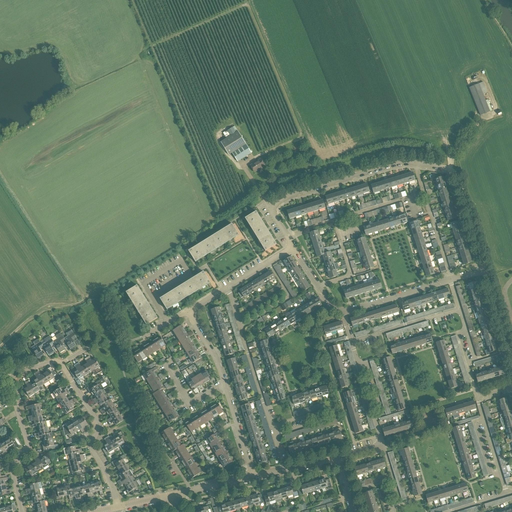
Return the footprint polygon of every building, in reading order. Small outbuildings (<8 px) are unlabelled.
[(469,88),(479,112),(480,115),(490,112),(483,94),(488,92),(483,82),(469,88)] [(252,153),(238,131),(221,142),(229,155),(232,153),(238,162),(252,153)] [(265,166),(261,158),(250,165),(254,172),(259,169),(259,170),(265,166)] [(405,174),(407,182),(415,180),(412,172),(405,174)] [(397,186),(395,177),(389,179),(392,187),(397,186)] [(435,179),(437,185),(445,183),(443,177),(435,179)] [(392,187),(389,179),(383,181),(385,189),(392,187)] [(385,189),(383,181),(377,183),(380,191),(385,189)] [(374,193),(380,191),(377,183),(371,185),(374,193)] [(445,183),(437,185),(438,191),(447,188),(445,183)] [(361,185),(363,194),(369,192),(366,184),(361,185)] [(349,189),(352,197),(358,195),(355,187),(349,189)] [(438,191),(440,197),(448,194),(447,188),(438,191)] [(352,197),(349,189),(343,191),(345,199),(349,198),(350,199),(352,199),(352,197)] [(345,199),(343,191),(337,192),(340,201),(345,199)] [(337,192),(329,195),(332,203),(334,202),(340,201),(337,192)] [(440,197),(441,198),(442,203),(450,200),(448,194),(440,197)] [(322,200),(317,201),(319,210),(325,208),(322,200)] [(442,203),(444,209),(452,206),(450,200),(442,203)] [(317,201),(311,203),(313,211),(319,210),(317,201)] [(311,203),(305,205),(307,213),(313,211),(311,203)] [(305,205),(299,207),(301,215),(302,217),(308,215),(307,213),(305,205)] [(446,214),(454,212),(452,206),(444,209),(446,214)] [(299,207),(293,209),(296,217),(301,215),(299,207)] [(296,217),(293,209),(287,211),(290,219),(296,217)] [(277,244),(256,211),(245,218),(265,251),(277,244)] [(456,218),(454,212),(446,214),(448,220),(456,218)] [(399,216),(401,224),(407,222),(405,214),(399,216)] [(401,224),(399,216),(393,218),(395,226),(401,224)] [(387,219),(389,228),(395,226),(393,218),(387,219)] [(381,221),(383,230),(389,228),(387,219),(381,221)] [(383,230),(381,221),(375,223),(377,231),(383,230)] [(411,229),(419,227),(417,221),(409,223),(411,229)] [(453,229),(461,227),(459,221),(451,223),(453,229)] [(188,251),(195,262),(239,235),(232,224),(188,251)] [(366,235),(372,233),(369,225),(363,227),(366,235)] [(411,229),(413,235),(421,233),(419,227),(411,229)] [(461,227),(453,229),(454,235),(463,232),(461,227)] [(312,239),(320,237),(318,230),(310,233),(312,239)] [(463,232),(454,235),(456,241),(464,238),(463,232)] [(413,235),(415,241),(423,239),(421,233),(413,235)] [(314,245),(322,242),(320,237),(312,239),(314,245)] [(356,240),(358,246),(366,243),(364,237),(356,240)] [(464,238),(456,241),(458,247),(466,244),(464,238)] [(415,241),(417,247),(425,244),(423,239),(415,241)] [(322,242),(314,245),(315,251),(323,248),(322,242)] [(360,252),(368,249),(366,243),(358,246),(360,252)] [(417,247),(419,253),(427,250),(425,244),(417,247)] [(466,244),(458,247),(460,252),(468,250),(466,244)] [(323,248),(315,251),(317,257),(323,255),(325,254),(323,248)] [(362,257),(370,255),(368,249),(360,252),(362,257)] [(428,256),(427,250),(419,253),(420,258),(428,256)] [(468,250),(460,252),(462,258),(470,256),(468,250)] [(325,254),(323,255),(324,261),(332,258),(331,252),(325,254)] [(364,263),(372,261),(370,255),(362,257),(364,263)] [(284,261),(287,266),(295,261),(291,256),(284,261)] [(420,258),(422,264),(430,262),(428,256),(420,258)] [(472,262),(470,256),(462,258),(464,264),(472,262)] [(326,267),(334,264),(332,258),(324,261),(326,267)] [(290,271),(298,266),(295,261),(287,266),(290,271)] [(372,261),(364,263),(366,269),(374,267),(372,261)] [(422,264),(424,270),(432,268),(430,262),(422,264)] [(280,268),(278,264),(277,265),(274,267),(278,274),(280,277),(285,285),(286,287),(291,294),(293,298),(297,295),(293,288),(291,285),(286,278),(285,275),(280,268)] [(328,272),(336,270),(334,264),(326,267),(328,272)] [(293,276),(301,271),(298,266),(290,271),(293,276)] [(434,274),(432,268),(424,270),(426,276),(434,274)] [(265,274),(270,282),(275,278),(270,270),(265,274)] [(336,270),(328,272),(330,278),(338,276),(336,270)] [(167,309),(175,305),(210,283),(203,271),(160,298),(167,309)] [(296,281),(304,276),(301,271),(293,276),(296,281)] [(270,282),(265,274),(260,277),(265,285),(270,282)] [(300,286),(307,282),(304,276),(296,281),(300,286)] [(265,285),(260,277),(255,280),(260,288),(265,285)] [(373,281),(375,289),(381,287),(379,279),(373,281)] [(260,288),(255,280),(250,283),(255,291),(260,288)] [(373,281),(367,283),(370,291),(375,289),(373,281)] [(470,290),(478,287),(476,281),(468,283),(470,290)] [(307,282),(300,286),(303,292),(310,287),(307,282)] [(245,287),(250,294),(255,291),(250,283),(245,287)] [(364,293),(370,291),(367,283),(361,285),(364,293)] [(250,308),(282,289),(279,284),(248,304),(250,308)] [(137,285),(126,292),(147,325),(158,318),(137,285)] [(358,295),(364,293),(361,285),(356,287),(358,295)] [(460,285),(455,286),(477,356),(482,355),(460,285)] [(241,298),(244,297),(250,294),(245,287),(240,290),(241,292),(239,293),(241,298)] [(356,287),(350,288),(352,297),(358,295),(356,287)] [(470,290),(471,295),(480,293),(478,287),(470,290)] [(346,298),(352,297),(350,288),(344,290),(346,298)] [(447,288),(441,290),(444,298),(450,296),(447,288)] [(444,298),(441,290),(436,292),(438,300),(444,298)] [(438,300),(436,292),(430,293),(432,302),(433,301),(438,300)] [(432,302),(430,293),(424,295),(427,303),(430,302),(430,304),(433,303),(433,301),(432,302)] [(471,295),(473,301),(481,298),(480,293),(471,295)] [(427,303),(424,295),(418,297),(421,305),(427,303)] [(312,301),(316,308),(322,305),(319,302),(321,301),(319,297),(317,298),(314,300),(313,298),(311,299),(312,301)] [(413,299),(415,307),(421,305),(418,297),(413,299)] [(483,304),(484,304),(483,301),(482,301),(481,298),(473,301),(475,307),(483,304)] [(407,301),(409,309),(415,307),(413,299),(407,301)] [(312,301),(307,304),(311,312),(316,308),(312,301)] [(404,310),(409,309),(407,301),(401,302),(404,310)] [(244,349),(230,303),(225,305),(240,351),(244,349)] [(453,303),(406,317),(407,322),(454,308),(453,303)] [(307,304),(301,307),(306,315),(311,312),(307,304)] [(396,304),(390,306),(393,314),(399,312),(396,304)] [(474,313),(477,312),(485,310),(483,304),(475,307),(476,309),(473,310),(474,313)] [(300,305),(295,308),(301,318),(306,315),(301,307),(300,305)] [(387,316),(393,314),(390,306),(384,308),(387,316)] [(213,315),(221,313),(219,307),(211,309),(213,315)] [(296,311),(291,314),(295,321),(301,318),(295,308),(295,309),(296,311)] [(381,317),(387,316),(384,308),(379,309),(381,317)] [(376,319),(381,317),(379,309),(373,311),(376,319)] [(477,312),(479,318),(487,316),(485,310),(477,312)] [(370,321),(376,319),(373,311),(367,313),(370,321)] [(221,313),(213,315),(214,321),(223,318),(221,313)] [(367,313),(362,315),(364,323),(370,321),(367,313)] [(291,314),(286,317),(290,324),(295,321),(291,314)] [(358,324),(364,323),(362,315),(356,316),(358,324)] [(358,324),(356,316),(350,318),(352,326),(358,324)] [(479,318),(480,324),(488,321),(487,316),(479,318)] [(286,317),(280,320),(285,328),(290,324),(286,317)] [(223,318),(214,321),(216,327),(225,324),(223,318)] [(285,328),(280,320),(279,318),(274,321),(280,331),(285,328)] [(402,319),(355,333),(356,338),(403,323),(402,319)] [(269,325),(275,334),(280,331),(274,321),(269,325)] [(334,323),(337,331),(343,329),(340,321),(334,323)] [(427,321),(386,334),(388,338),(429,326),(427,321)] [(480,324),(482,330),(490,327),(488,321),(480,324)] [(337,331),(334,323),(329,325),(331,333),(337,331)] [(218,332),(226,330),(227,330),(228,330),(227,327),(226,328),(225,324),(216,327),(218,332)] [(185,330),(182,325),(173,330),(176,335),(185,330)] [(269,337),(275,334),(269,325),(265,327),(264,326),(260,329),(265,335),(267,334),(269,337)] [(325,335),(331,333),(329,325),(323,327),(325,335)] [(481,336),(484,335),(492,333),(490,327),(482,330),(483,333),(480,333),(481,336)] [(66,341),(71,349),(76,346),(73,340),(77,338),(72,330),(66,333),(68,336),(65,339),(64,339),(66,341)] [(188,334),(185,330),(176,335),(179,340),(188,334)] [(228,336),(227,330),(226,330),(218,332),(220,338),(228,336)] [(64,339),(65,339),(61,333),(55,336),(57,340),(54,342),(53,342),(55,344),(60,352),(65,349),(62,343),(66,341),(64,339)] [(424,335),(427,343),(432,341),(430,333),(424,335)] [(483,339),(484,341),(494,338),(492,333),(484,335),(485,338),(483,339)] [(182,344),(190,339),(188,334),(179,340),(182,344)] [(427,343),(424,335),(418,337),(421,345),(427,343)] [(53,342),(54,342),(50,336),(45,340),(47,343),(43,345),(42,345),(44,347),(49,355),(54,352),(51,346),(55,344),(53,342)] [(166,345),(161,338),(160,336),(156,339),(161,348),(166,345)] [(222,344),(230,341),(228,336),(220,338),(222,344)] [(456,336),(451,337),(465,384),(470,383),(456,336)] [(413,339),(415,347),(421,345),(418,337),(413,339)] [(486,341),(488,347),(496,344),(494,338),(486,341)] [(40,349),(44,347),(42,345),(43,345),(39,339),(34,343),(36,346),(32,348),(38,358),(43,355),(40,349)] [(151,342),(156,351),(161,348),(156,339),(151,342)] [(190,339),(182,344),(185,349),(193,344),(190,339)] [(415,347),(413,339),(407,341),(409,348),(415,347)] [(261,348),(269,346),(268,340),(259,342),(261,348)] [(436,343),(437,349),(446,346),(444,340),(436,343)] [(230,341),(222,344),(223,350),(232,347),(230,341)] [(409,348),(407,341),(401,342),(404,350),(409,348)] [(152,354),(156,351),(151,342),(146,345),(152,354)] [(362,383),(349,342),(344,343),(357,384),(362,383)] [(396,344),(398,352),(404,350),(401,342),(396,344)] [(187,354),(188,353),(196,348),(193,344),(185,349),(187,354)] [(341,350),(339,344),(329,348),(331,353),(339,351),(341,350)] [(392,354),(398,352),(396,344),(390,346),(392,354)] [(488,347),(489,350),(485,351),(487,356),(490,354),(490,353),(497,350),(496,344),(488,347)] [(142,348),(147,357),(152,354),(146,345),(142,348)] [(269,346),(261,348),(263,354),(271,352),(269,346)] [(439,354),(447,352),(446,346),(437,349),(439,354)] [(234,353),(232,347),(223,350),(225,355),(234,353)] [(137,351),(143,360),(147,357),(142,348),(137,351)] [(196,348),(188,353),(187,354),(190,358),(199,353),(196,348)] [(132,354),(138,363),(143,360),(137,351),(132,354)] [(331,353),(333,359),(341,357),(339,351),(331,353)] [(265,360),(273,357),(271,352),(263,354),(265,360)] [(441,360),(449,358),(447,352),(439,354),(441,360)] [(193,363),(199,359),(202,357),(199,353),(190,358),(193,363)] [(502,354),(474,362),(475,367),(503,358),(502,354)] [(382,357),(382,359),(384,365),(392,362),(390,357),(387,358),(386,355),(382,356),(382,357)] [(88,363),(85,365),(89,373),(92,371),(94,373),(96,372),(97,374),(103,370),(95,359),(92,361),(89,356),(85,359),(88,363)] [(246,356),(241,357),(254,396),(258,395),(246,356)] [(267,366),(275,363),(273,357),(265,360),(267,366)] [(342,362),(341,357),(333,359),(334,365),(342,362)] [(228,366),(237,364),(238,363),(237,361),(236,361),(235,358),(227,360),(228,366)] [(369,360),(386,415),(391,413),(374,358),(369,360)] [(449,358),(441,360),(443,366),(451,363),(449,358)] [(334,365),(336,371),(344,368),(342,362),(334,365)] [(394,368),(392,362),(384,365),(386,371),(394,368)] [(89,373),(85,365),(82,367),(79,363),(77,364),(84,376),(89,373)] [(269,372),(277,369),(275,363),(267,366),(269,372)] [(444,371),(453,369),(451,363),(443,366),(444,371)] [(84,376),(77,364),(74,366),(77,370),(71,373),(79,385),(82,383),(80,379),(84,376)] [(228,366),(230,372),(239,369),(237,364),(228,366)] [(498,367),(501,375),(507,374),(504,365),(498,367)] [(154,371),(155,370),(158,369),(157,366),(144,374),(147,379),(155,374),(154,371)] [(47,372),(44,374),(49,381),(54,378),(56,381),(59,379),(51,367),(46,370),(47,372)] [(498,367),(493,369),(495,377),(501,375),(498,367)] [(200,371),(202,373),(207,382),(212,379),(205,368),(200,371)] [(336,371),(338,376),(346,374),(344,368),(336,371)] [(395,374),(394,368),(386,371),(388,376),(395,374)] [(241,375),(239,369),(230,372),(232,378),(241,375)] [(270,377),(279,375),(277,369),(266,372),(268,378),(270,378),(270,377)] [(446,377),(454,375),(453,369),(444,371),(446,377)] [(493,369),(487,371),(489,379),(495,377),(493,369)] [(49,381),(44,374),(41,376),(39,371),(36,373),(44,385),(49,381)] [(487,371),(481,372),(484,381),(489,379),(487,371)] [(478,382),(484,381),(481,372),(475,374),(478,382)] [(44,385),(36,373),(34,374),(37,378),(34,380),(35,383),(40,391),(43,389),(42,386),(44,385)] [(202,373),(197,376),(202,385),(207,382),(202,373)] [(338,376),(340,382),(348,380),(347,377),(349,376),(348,373),(346,374),(338,376)] [(149,384),(158,378),(155,374),(147,379),(149,384)] [(388,376),(389,382),(397,380),(395,374),(388,376)] [(242,378),(241,375),(232,378),(234,383),(242,381),(243,380),(243,378),(242,378)] [(272,383),(280,381),(279,375),(270,377),(270,378),(272,383)] [(448,383),(456,380),(454,375),(446,377),(448,383)] [(197,376),(192,379),(198,387),(202,385),(197,376)] [(92,392),(94,395),(104,389),(101,385),(106,382),(103,378),(87,388),(90,393),(92,392)] [(152,388),(161,383),(158,378),(149,384),(152,388)] [(198,387),(192,379),(187,382),(193,390),(198,387)] [(27,382),(35,394),(40,390),(40,391),(35,383),(32,384),(29,380),(27,382)] [(350,386),(348,380),(340,382),(342,388),(350,386)] [(389,382),(391,388),(399,385),(397,380),(389,382)] [(456,380),(448,383),(450,389),(458,386),(456,380)] [(244,387),(242,381),(234,383),(235,389),(244,387)] [(274,389),(282,386),(280,381),(272,383),(274,389)] [(35,394),(27,382),(25,383),(28,387),(24,389),(29,397),(35,394)] [(155,393),(162,389),(164,388),(161,383),(152,388),(155,393)] [(401,391),(399,385),(391,388),(393,393),(401,391)] [(282,386),(274,389),(276,395),(284,392),(282,386)] [(320,388),(323,396),(329,394),(326,386),(320,388)] [(246,392),(244,387),(235,389),(237,395),(246,392)] [(67,388),(63,391),(60,388),(53,392),(56,398),(68,390),(67,388)] [(323,396),(320,388),(315,389),(317,398),(323,396)] [(376,428),(363,388),(358,389),(371,430),(376,428)] [(91,401),(93,403),(107,394),(104,389),(94,395),(96,398),(91,401)] [(165,394),(162,389),(155,393),(153,394),(156,399),(165,394)] [(317,398),(315,389),(309,391),(312,399),(317,398)] [(56,398),(60,403),(67,398),(65,395),(70,393),(68,390),(56,398)] [(312,399),(309,391),(303,393),(306,401),(306,402),(308,401),(312,399)] [(345,399),(353,396),(355,396),(354,393),(352,393),(351,391),(343,393),(345,399)] [(393,393),(395,399),(403,397),(401,391),(393,393)] [(248,398),(246,392),(237,395),(239,401),(248,398)] [(278,401),(286,398),(284,392),(276,395),(278,401)] [(306,401),(303,393),(297,395),(300,403),(300,404),(303,403),(302,402),(306,401)] [(103,404),(110,399),(107,394),(93,403),(94,405),(99,402),(101,406),(103,404)] [(159,404),(168,398),(165,394),(156,399),(159,404)] [(289,400),(291,407),(295,406),(294,405),(300,403),(297,395),(291,396),(292,399),(289,400)] [(345,399),(347,405),(355,402),(353,396),(345,399)] [(395,399),(396,405),(404,402),(403,397),(395,399)] [(500,406),(508,403),(507,397),(498,400),(500,406)] [(60,403),(63,408),(75,401),(73,399),(69,401),(67,398),(60,403)] [(162,408),(170,403),(168,398),(159,404),(162,408)] [(110,399),(103,404),(105,407),(100,410),(102,412),(114,405),(110,399)] [(260,400),(256,401),(273,459),(278,457),(260,400)] [(63,408),(66,414),(74,409),(72,406),(76,403),(75,401),(63,408)] [(331,401),(293,412),(294,417),(332,405),(331,401)] [(468,403),(470,411),(476,409),(474,401),(468,403)] [(347,405),(348,410),(356,408),(355,402),(347,405)] [(396,405),(398,411),(406,408),(404,402),(396,405)] [(500,446),(487,402),(482,404),(495,447),(500,446)] [(170,403),(162,408),(165,413),(173,408),(170,403)] [(218,403),(213,406),(219,415),(223,412),(218,403)] [(251,409),(249,403),(241,406),(242,412),(251,409)] [(470,411),(468,403),(462,404),(465,412),(470,411)] [(510,409),(508,403),(500,406),(502,412),(510,409)] [(31,409),(32,412),(41,410),(40,404),(26,407),(26,410),(31,409)] [(465,412),(462,404),(456,406),(459,414),(465,412)] [(108,412),(110,414),(117,410),(114,405),(102,412),(103,414),(108,412)] [(213,406),(209,409),(214,418),(219,415),(213,406)] [(451,408),(453,416),(459,414),(456,406),(451,408)] [(173,408),(165,413),(167,418),(176,412),(173,408)] [(348,410),(350,416),(358,414),(356,408),(348,410)] [(447,418),(453,416),(451,408),(445,410),(447,418)] [(209,409),(204,412),(209,421),(214,418),(209,409)] [(242,412),(244,418),(253,415),(251,409),(242,412)] [(510,409),(502,412),(503,414),(500,415),(501,418),(511,415),(510,409)] [(41,410),(32,412),(33,416),(28,417),(28,419),(42,416),(41,410)] [(120,415),(117,410),(110,414),(111,417),(107,420),(108,422),(120,415)] [(170,422),(179,417),(176,412),(167,418),(170,422)] [(204,412),(199,415),(205,423),(209,421),(204,412)] [(350,416),(352,422),(360,419),(358,414),(350,416)] [(114,422),(116,425),(124,421),(120,415),(108,422),(110,425),(114,422)] [(199,415),(195,418),(200,426),(205,423),(199,415)] [(244,418),(246,424),(255,421),(253,415),(244,418)] [(501,418),(500,418),(502,424),(511,420),(511,415),(501,418)] [(42,416),(28,419),(29,422),(34,421),(35,424),(47,422),(47,421),(46,418),(43,419),(42,416)] [(85,433),(87,431),(85,427),(88,425),(83,417),(78,421),(85,433)] [(195,418),(190,420),(196,429),(200,426),(195,418)] [(336,419),(284,435),(286,440),(337,424),(336,419)] [(352,422),(354,428),(362,425),(361,422),(363,421),(362,419),(360,419),(352,422)] [(405,422),(408,429),(414,428),(413,427),(416,426),(414,419),(411,420),(405,422)] [(196,429),(190,420),(185,423),(191,432),(196,429)] [(511,420),(502,424),(502,427),(504,426),(505,429),(507,429),(511,427),(511,420)] [(49,421),(47,421),(47,422),(35,424),(32,425),(33,427),(38,426),(39,430),(50,427),(49,421)] [(77,431),(80,430),(83,434),(85,433),(78,421),(73,424),(77,431)] [(246,424),(248,429),(257,427),(255,421),(246,424)] [(400,423),(402,431),(408,429),(405,422),(400,423)] [(488,475),(472,422),(467,424),(484,476),(488,475)] [(402,431),(400,423),(394,425),(396,433),(402,431)] [(65,424),(62,426),(65,436),(68,435),(70,439),(76,435),(74,433),(77,431),(73,424),(67,427),(65,424)] [(363,431),(362,425),(354,428),(355,433),(363,431)] [(396,433),(394,425),(388,427),(391,435),(396,433)] [(250,435),(258,432),(260,432),(258,426),(257,427),(248,429),(250,435)] [(460,426),(452,428),(454,434),(462,431),(460,426)] [(38,436),(52,433),(50,427),(39,430),(40,433),(35,434),(35,437),(38,436)] [(173,432),(170,427),(161,433),(164,438),(173,432)] [(385,437),(391,435),(388,427),(382,429),(385,437)] [(333,430),(334,432),(336,440),(342,439),(339,428),(333,430)] [(126,446),(129,444),(122,431),(116,434),(118,437),(115,438),(119,446),(125,443),(126,446)] [(456,440),(463,437),(462,431),(454,434),(456,440)] [(167,442),(176,437),(173,432),(164,438),(167,442)] [(250,435),(251,441),(260,438),(258,432),(250,435)] [(331,442),(336,440),(334,432),(328,434),(331,442)] [(10,438),(5,441),(9,449),(12,447),(14,449),(19,446),(11,433),(8,435),(10,438)] [(44,441),(53,439),(52,433),(38,436),(38,439),(43,438),(44,441)] [(215,433),(206,439),(209,443),(218,438),(215,433)] [(319,446),(325,444),(322,435),(322,434),(320,435),(320,436),(316,437),(319,446)] [(325,444),(331,442),(328,434),(322,435),(325,444)] [(119,446),(115,438),(112,440),(109,436),(107,437),(114,449),(119,446)] [(104,439),(107,443),(104,445),(105,448),(103,449),(107,456),(110,455),(109,453),(114,449),(107,437),(104,439)] [(179,441),(176,437),(167,442),(170,447),(179,441)] [(313,448),(319,446),(316,437),(311,439),(313,448)] [(457,445),(465,443),(463,437),(456,440),(457,445)] [(221,443),(218,438),(209,443),(212,448),(221,443)] [(251,441),(253,446),(262,444),(260,438),(251,441)] [(53,439),(44,441),(45,445),(42,445),(44,451),(58,448),(58,444),(54,445),(53,439)] [(308,449),(313,448),(311,439),(305,441),(308,449)] [(6,451),(9,449),(5,441),(0,444),(0,445),(7,457),(9,455),(6,451)] [(173,451),(175,450),(181,446),(179,441),(170,447),(173,451)] [(302,451),(308,449),(305,441),(299,443),(302,451)] [(296,453),(302,451),(299,443),(299,442),(297,442),(297,443),(294,444),(296,453)] [(212,448),(215,453),(224,447),(221,443),(212,448)] [(294,444),(293,443),(291,444),(291,445),(288,446),(291,455),(296,453),(294,444)] [(465,443),(457,445),(459,451),(467,449),(465,443)] [(177,455),(186,449),(183,444),(181,446),(175,450),(177,455)] [(253,446),(255,452),(264,450),(266,449),(266,447),(264,447),(263,447),(262,444),(253,446)] [(68,454),(79,452),(82,451),(81,449),(76,450),(75,446),(64,449),(65,455),(68,455),(68,454)] [(503,457),(500,446),(495,447),(497,453),(503,457)] [(227,452),(224,447),(215,453),(218,457),(227,452)] [(402,456),(410,453),(408,448),(400,450),(402,456)] [(180,459),(189,454),(186,449),(177,455),(180,459)] [(467,449),(459,451),(461,457),(469,454),(467,449)] [(255,452),(257,458),(265,455),(264,450),(255,452)] [(393,451),(388,453),(402,500),(407,499),(393,451)] [(68,455),(69,460),(86,457),(85,454),(80,455),(79,452),(68,454),(68,455)] [(218,457),(221,462),(229,456),(227,452),(218,457)] [(402,456),(404,462),(412,459),(410,453),(402,456)] [(503,457),(497,453),(498,458),(499,458),(503,460),(501,462),(504,464),(505,464),(503,457)] [(117,466),(119,469),(126,464),(123,459),(126,457),(124,454),(112,462),(115,467),(117,466)] [(189,454),(180,459),(183,464),(192,458),(189,454)] [(469,454),(461,457),(463,463),(471,460),(469,454)] [(38,455),(36,457),(43,468),(48,465),(48,464),(51,463),(46,455),(43,457),(40,459),(38,455)] [(259,464),(262,462),(263,465),(268,463),(267,461),(269,460),(268,456),(266,457),(265,455),(257,458),(259,464)] [(224,467),(232,461),(229,456),(221,462),(224,467)] [(43,468),(36,457),(33,458),(36,462),(33,464),(38,472),(43,468)] [(86,457),(69,460),(70,466),(82,464),(81,460),(86,459),(86,457)] [(186,468),(195,463),(192,458),(183,464),(186,468)] [(377,460),(380,469),(386,467),(383,458),(377,460)] [(499,458),(498,458),(501,465),(507,468),(506,466),(505,464),(504,464),(501,462),(503,460),(499,458)] [(404,462),(406,467),(414,465),(412,459),(404,462)] [(377,460),(371,462),(374,470),(380,469),(377,460)] [(464,468),(472,466),(471,460),(463,463),(464,468)] [(371,462),(366,464),(368,472),(374,470),(371,462)] [(195,463),(186,468),(189,473),(198,468),(195,463)] [(38,472),(33,464),(30,466),(29,464),(24,467),(31,480),(35,478),(33,475),(38,472)] [(83,467),(82,464),(70,466),(72,476),(86,473),(85,467),(83,467)] [(118,477),(120,476),(130,470),(126,464),(119,469),(120,472),(116,475),(118,477)] [(363,474),(368,472),(366,464),(360,466),(363,474)] [(406,467),(407,473),(415,471),(414,465),(406,467)] [(501,465),(502,470),(503,469),(506,471),(505,474),(508,475),(509,475),(507,468),(501,465)] [(360,466),(354,468),(357,476),(363,474),(360,466)] [(466,474),(474,472),(472,466),(464,468),(466,474)] [(198,468),(189,473),(192,478),(201,473),(198,468)] [(503,469),(502,470),(504,476),(510,480),(509,475),(508,475),(505,474),(506,471),(503,469)] [(117,481),(119,484),(133,475),(130,470),(120,476),(121,479),(117,481)] [(407,473),(409,479),(417,476),(415,471),(407,473)] [(474,472),(466,474),(468,480),(476,478),(474,472)] [(359,482),(360,487),(388,478),(387,474),(359,482)] [(124,483),(126,486),(136,480),(133,475),(119,484),(120,486),(124,483)] [(409,479),(411,485),(419,482),(417,476),(409,479)] [(322,480),(319,481),(322,489),(328,487),(328,489),(332,488),(330,479),(326,480),(325,477),(322,478),(322,480)] [(319,481),(319,479),(316,480),(316,481),(313,482),(316,491),(322,489),(319,481)] [(136,480),(126,486),(128,489),(124,492),(125,494),(132,490),(134,493),(140,492),(140,489),(139,489),(137,487),(140,486),(136,480)] [(94,483),(89,484),(89,481),(87,482),(88,484),(91,498),(94,497),(93,492),(96,491),(94,483)] [(94,483),(96,491),(99,491),(101,496),(103,495),(100,481),(94,483)] [(310,493),(316,491),(313,482),(313,481),(310,482),(310,483),(307,484),(310,493)] [(25,490),(26,492),(42,488),(41,482),(29,485),(30,488),(25,490)] [(411,485),(413,490),(421,488),(419,482),(411,485)] [(304,485),(301,486),(297,487),(299,495),(303,494),(310,493),(307,484),(307,483),(304,484),(304,485)] [(466,483),(460,484),(463,493),(468,491),(466,483)] [(6,488),(6,484),(0,485),(0,495),(10,493),(9,487),(6,488)] [(88,484),(83,485),(83,484),(82,484),(82,485),(84,494),(87,493),(88,498),(91,498),(88,484)] [(457,494),(463,493),(460,484),(454,486),(457,494)] [(56,485),(53,486),(56,500),(62,499),(62,496),(65,496),(63,487),(57,488),(56,485)] [(72,497),(70,488),(69,485),(63,487),(65,496),(69,495),(70,500),(72,499),(72,497)] [(80,495),(84,494),(82,485),(76,487),(79,501),(82,500),(80,495)] [(288,487),(285,488),(288,496),(294,495),(294,497),(298,496),(296,487),(292,489),(291,485),(288,486),(288,487)] [(451,496),(457,494),(454,486),(449,488),(451,496)] [(70,488),(72,497),(75,496),(76,501),(79,501),(76,487),(70,488)] [(282,498),(288,496),(285,488),(285,487),(282,488),(282,489),(279,490),(282,498)] [(42,488),(26,492),(26,495),(31,494),(32,497),(43,494),(42,488)] [(422,494),(421,488),(413,490),(414,496),(422,494)] [(445,498),(451,496),(449,488),(443,490),(445,498)] [(276,491),(273,492),(276,500),(275,500),(276,503),(282,501),(281,499),(282,498),(279,490),(279,489),(276,490),(276,491)] [(365,501),(374,498),(372,489),(369,490),(369,492),(363,494),(365,501)] [(443,490),(437,491),(440,500),(445,498),(443,490)] [(269,502),(275,500),(276,500),(273,492),(273,491),(270,492),(270,493),(264,495),(267,505),(270,504),(269,502)] [(434,501),(440,500),(437,491),(431,493),(434,501)] [(254,495),(251,496),(254,504),(260,502),(260,504),(264,503),(261,495),(258,495),(257,493),(254,494),(254,495)] [(434,501),(431,493),(426,495),(428,503),(434,501)] [(31,504),(45,500),(43,494),(32,497),(33,500),(28,502),(28,504),(31,504)] [(251,495),(248,496),(248,497),(245,498),(248,506),(254,504),(251,496),(251,495)] [(511,495),(485,504),(486,509),(511,501),(511,495)] [(242,508),(248,506),(245,498),(245,497),(242,498),(242,499),(239,500),(242,508)] [(236,500),(233,501),(235,510),(242,508),(239,500),(239,498),(236,499),(236,500)] [(365,501),(368,508),(376,505),(374,498),(365,501)] [(442,511),(473,503),(471,498),(430,510),(430,511),(442,511)] [(36,505),(37,509),(46,507),(45,500),(31,504),(31,506),(36,505)] [(229,511),(235,510),(233,501),(233,500),(230,501),(230,502),(227,503),(229,511)] [(224,504),(221,505),(218,506),(219,511),(221,511),(223,511),(227,511),(229,511),(227,503),(227,502),(224,503),(224,504)] [(13,511),(13,510),(16,510),(15,503),(12,503),(12,506),(5,507),(6,511),(13,511)]
